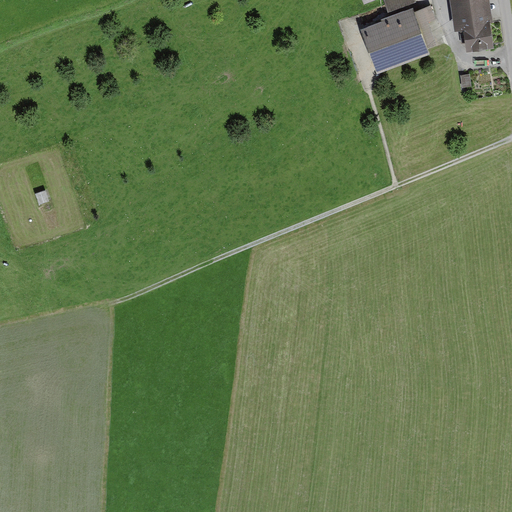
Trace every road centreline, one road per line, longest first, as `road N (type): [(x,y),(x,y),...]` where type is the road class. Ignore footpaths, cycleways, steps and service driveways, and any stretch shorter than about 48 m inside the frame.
road 1 (track): [(117,299),(511,138)]
road 2 (track): [(347,21),(396,186)]
